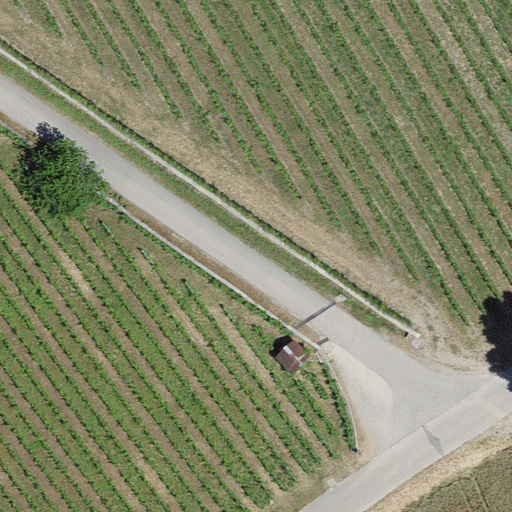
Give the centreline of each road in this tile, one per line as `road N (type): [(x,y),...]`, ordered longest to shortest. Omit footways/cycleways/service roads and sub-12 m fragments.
road 1 (track): [(0,88),(463,396)]
road 2 (unclassified): [(317,511),(463,396),(511,374)]
